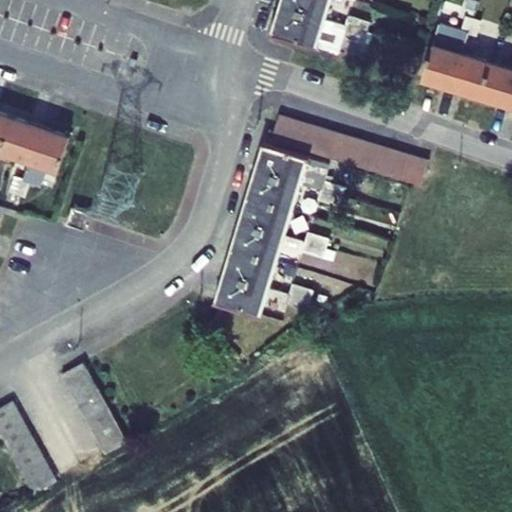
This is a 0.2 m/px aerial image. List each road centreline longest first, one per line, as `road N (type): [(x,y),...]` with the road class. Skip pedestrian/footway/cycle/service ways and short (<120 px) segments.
road 1 (residential): [(0,359),(154,275),(198,234),(225,135),(206,96)]
road 2 (residential): [(220,56),(511,160)]
road 3 (residential): [(0,50),(173,109),(196,108),(206,96)]
road 4 (residential): [(220,56),(59,0)]
